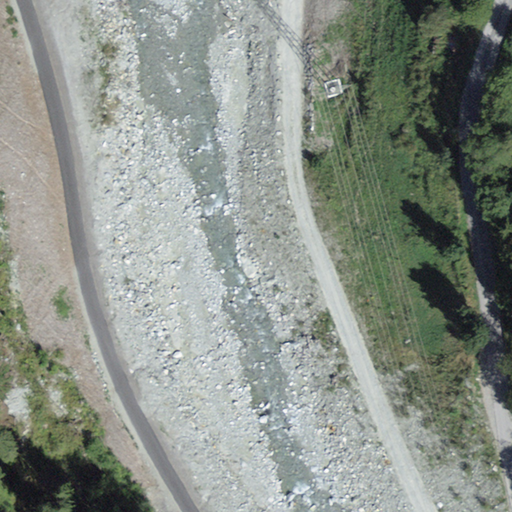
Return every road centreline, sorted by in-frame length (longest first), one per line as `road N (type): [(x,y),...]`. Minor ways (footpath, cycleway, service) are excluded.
road 1 (tertiary): [(25,0),(110,357),(190,511)]
road 2 (track): [(428,511),(304,215),(291,137),(291,0)]
road 3 (tertiary): [(511,466),(495,396),(467,136),(504,0)]
